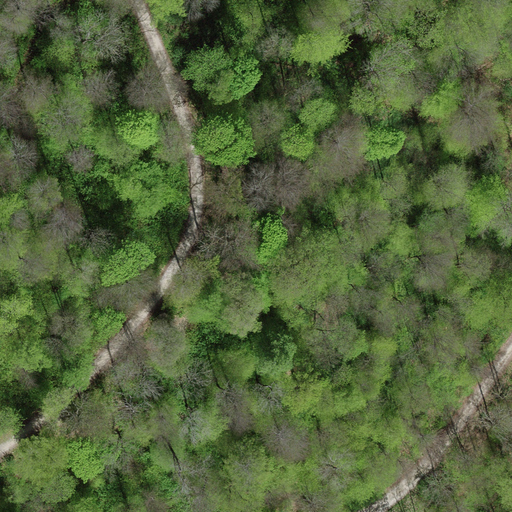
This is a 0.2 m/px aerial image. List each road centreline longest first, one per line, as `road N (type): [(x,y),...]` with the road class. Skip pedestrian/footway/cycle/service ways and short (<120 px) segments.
road 1 (track): [(0,441),(150,302),(189,232),(191,162),(134,0)]
road 2 (track): [(511,342),(441,450),(364,511)]
